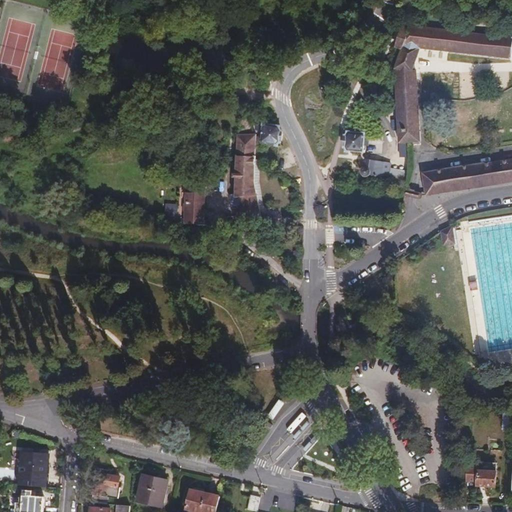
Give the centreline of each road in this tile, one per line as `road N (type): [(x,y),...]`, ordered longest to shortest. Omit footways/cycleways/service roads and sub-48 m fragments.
road 1 (unclassified): [(382,0),(360,34),(294,66),(277,94),(309,178),(308,301)]
road 2 (unclassified): [(71,436),(389,506)]
road 3 (unclassified): [(307,350),(56,400),(28,416)]
road 4 (residential): [(308,301),(454,201),(511,192)]
road 5 (residential): [(389,506),(307,350)]
